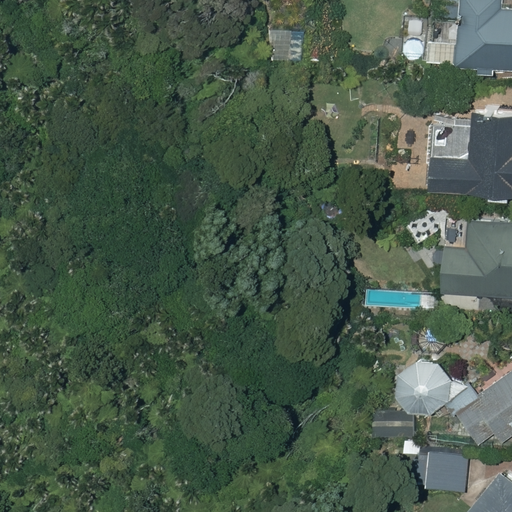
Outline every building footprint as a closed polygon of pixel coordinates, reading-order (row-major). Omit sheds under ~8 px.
[(511,69),(511,8),(502,8),(502,0),(460,0),(456,68),(478,69),(478,74),(495,74),(495,69),(511,69)] [(313,25),(273,25),(273,56),(313,56),(313,25)] [(428,191),(511,196),(511,114),(475,112),(472,157),(431,155),(428,191)] [(442,292),(511,295),(511,220),(469,218),(467,245),(446,244),(442,292)] [(458,414),(479,443),(496,431),(504,442),(511,435),(511,371),(478,395),(468,381),(464,384),(453,381),(451,378),(457,373),(444,358),(439,362),(418,359),(414,353),(398,366),(400,370),(399,371),(397,396),(409,411),(432,413),(446,403),(455,416),(458,414)] [(375,437),(414,438),(415,412),(377,411),(375,437)] [(421,490),(466,494),(469,457),(425,453),(421,490)] [(511,511),(511,478),(501,470),(467,511),(511,511)]
